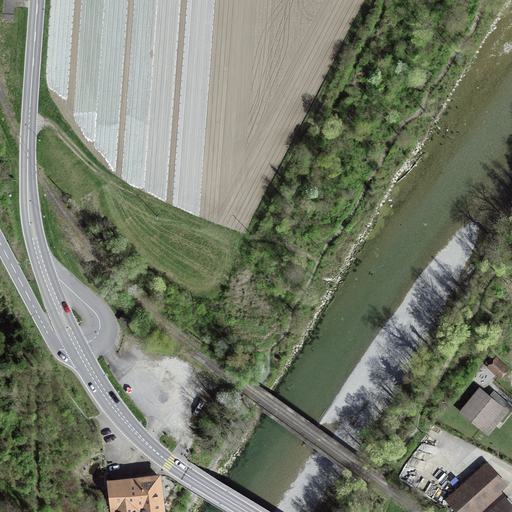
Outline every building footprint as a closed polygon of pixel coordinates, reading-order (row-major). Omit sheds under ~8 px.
[(125,313),(119,319),(125,325),(131,320),(125,313)] [(496,360),(489,366),(500,376),(506,370),(496,360)] [(483,430),(503,407),(480,388),(461,412),(483,430)] [(475,511),(499,490),(507,484),(488,464),(447,500),(457,511),(475,511)] [(108,480),(111,511),(163,511),(159,475),(108,480)] [(511,511),(511,504),(499,490),(475,511),(511,511)]
